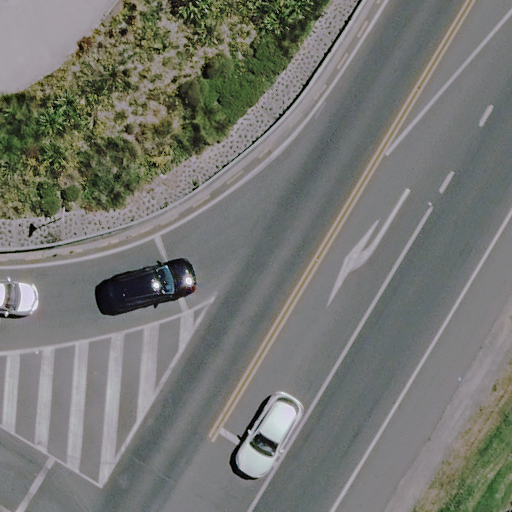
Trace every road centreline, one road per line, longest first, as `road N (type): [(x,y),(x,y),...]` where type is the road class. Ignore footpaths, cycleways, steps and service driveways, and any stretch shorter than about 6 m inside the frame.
road 1 (primary): [(0,306),(160,285),(357,220),(479,147)]
road 2 (primary): [(242,511),(479,147)]
